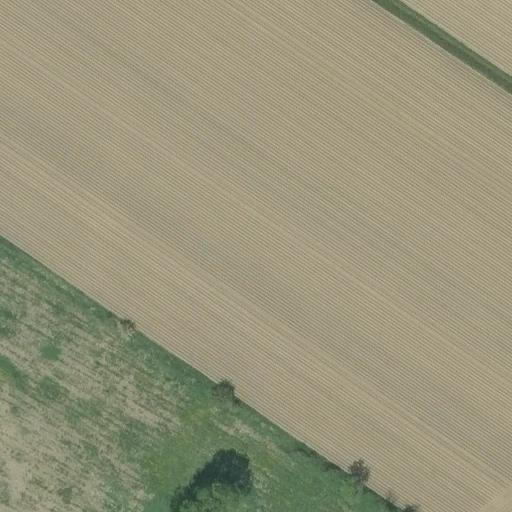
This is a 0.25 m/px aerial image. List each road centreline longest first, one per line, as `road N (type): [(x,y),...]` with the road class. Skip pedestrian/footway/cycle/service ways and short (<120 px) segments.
road 1 (motorway): [(315,511),(463,0)]
road 2 (motorway): [(407,0),(262,511)]
